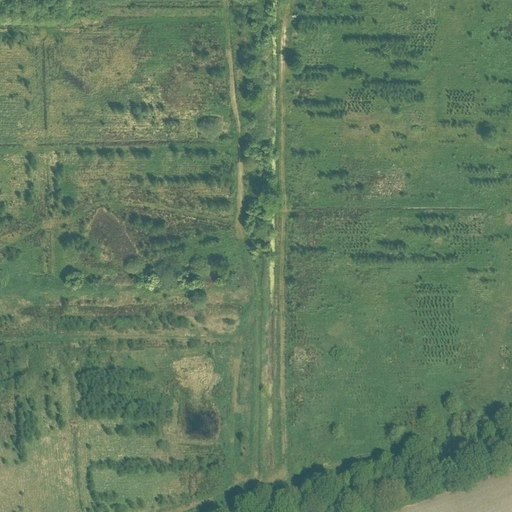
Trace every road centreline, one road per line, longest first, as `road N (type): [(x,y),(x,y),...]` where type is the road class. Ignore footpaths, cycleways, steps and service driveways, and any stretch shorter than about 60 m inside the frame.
road 1 (track): [(178,511),(284,467),(283,83),(292,0)]
road 2 (track): [(225,0),(243,135),(240,223),(255,285),(238,365),(234,484)]
road 3 (track): [(274,475),(318,481),(357,460),(433,444),(446,436),(446,396),(457,394),(463,410),(511,404)]
road 4 (track): [(0,337),(244,334)]
